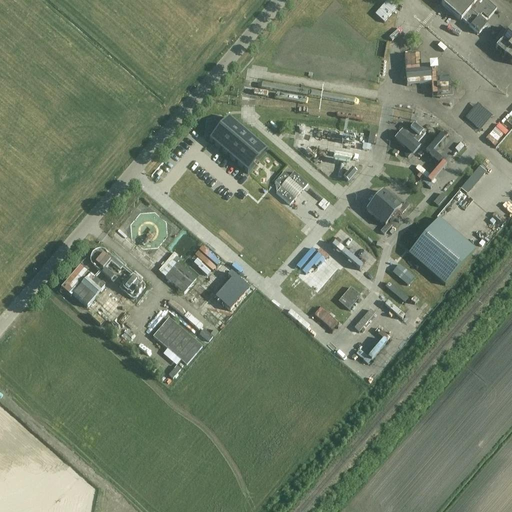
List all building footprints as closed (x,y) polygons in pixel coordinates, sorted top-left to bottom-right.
[(355,14),(368,0),(351,0),(346,6),(355,14)] [(444,0),(440,4),(460,21),(470,10),(479,18),(482,15),(487,20),(496,10),(484,0),(444,0)] [(358,34),(367,42),(395,10),(386,2),(365,26),(356,17),(347,27),(348,29),(349,28),(357,35),(358,34)] [(479,35),(487,26),(478,18),(470,27),(479,35)] [(511,64),(511,31),(495,50),(511,64)] [(431,85),(432,97),(449,95),(448,81),(436,82),(435,73),(437,73),(436,66),(428,66),(428,68),(420,68),(419,57),(405,58),(406,73),(405,73),(406,81),(407,87),(431,85)] [(325,85),(349,89),(350,81),(326,78),(325,85)] [(303,80),(301,86),(314,89),(315,83),(303,80)] [(509,130),(497,143),(507,152),(511,146),(511,114),(503,124),(509,130)] [(248,174),(267,151),(228,118),(209,141),(248,174)] [(404,133),(418,144),(425,135),(421,131),(421,132),(416,128),(417,127),(412,123),(404,133)] [(435,125),(418,147),(421,149),(418,154),(438,170),(444,163),(430,152),(445,133),(435,125)] [(457,172),(466,181),(474,173),(465,164),(457,172)] [(483,177),(488,170),(484,167),(479,174),(483,177)] [(352,171),(345,180),(349,184),(356,174),(352,171)] [(471,189),(478,182),(474,178),(468,186),(471,189)] [(464,196),(469,190),(457,180),(452,186),(464,196)] [(479,193),(491,203),(497,197),(484,186),(479,193)] [(383,193),(366,213),(384,228),(401,208),(383,193)] [(475,194),(469,200),(484,213),(489,207),(475,194)] [(458,199),(447,216),(456,222),(459,218),(472,227),(481,214),(458,199)] [(507,210),(500,217),(505,221),(511,214),(507,210)] [(438,219),(408,254),(444,285),(474,251),(438,219)] [(96,268),(100,264),(96,260),(100,256),(96,252),(88,260),(96,268)] [(104,252),(100,256),(116,272),(120,268),(104,252)] [(396,269),(411,282),(418,274),(403,261),(396,269)] [(197,280),(178,264),(166,278),(184,294),(197,280)] [(130,302),(139,290),(130,282),(132,279),(125,273),(121,279),(129,285),(121,296),(130,302)] [(86,274),(78,282),(82,286),(73,297),(89,310),(106,290),(86,274)] [(203,348),(169,319),(153,338),(187,367),(203,348)] [(176,368),(169,377),(173,381),(180,372),(176,368)] [(18,492),(14,511),(28,511),(32,495),(18,492)]
